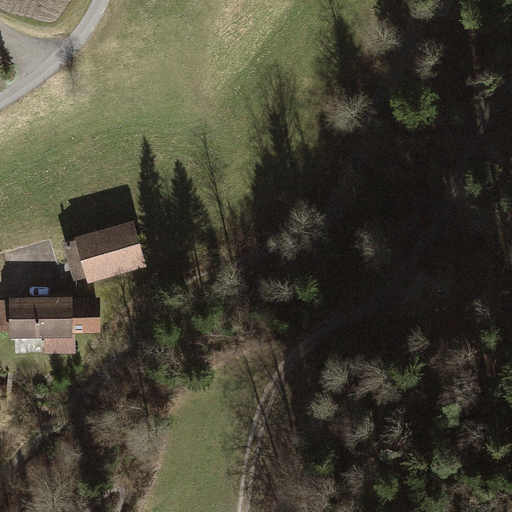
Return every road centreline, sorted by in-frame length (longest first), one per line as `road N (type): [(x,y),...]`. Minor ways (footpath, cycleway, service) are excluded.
road 1 (track): [(511,84),(470,149),(448,210),(406,271),(279,374),(257,431),(244,511)]
road 2 (unclassified): [(0,102),(51,69),(102,0)]
